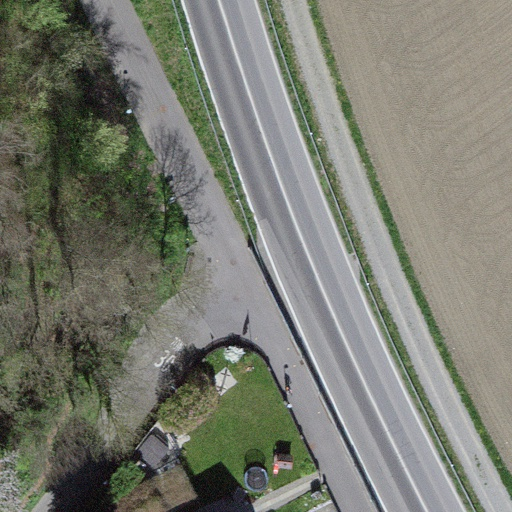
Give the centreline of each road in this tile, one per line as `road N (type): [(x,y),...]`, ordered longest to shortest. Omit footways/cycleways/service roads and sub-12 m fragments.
road 1 (track): [(506,511),(393,280),(321,97),(293,0)]
road 2 (secondary): [(426,511),(289,213),(216,0)]
road 3 (residential): [(55,511),(238,265)]
road 4 (track): [(238,265),(108,0)]
road 5 (residential): [(357,511),(238,265)]
